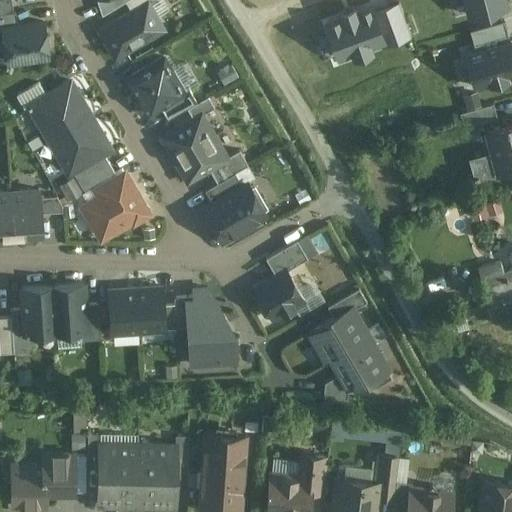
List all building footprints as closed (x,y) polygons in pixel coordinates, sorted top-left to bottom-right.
[(0,0),(0,13),(16,11),(13,11),(11,0),(0,0)] [(125,0),(131,11),(148,1),(148,2),(152,0),(125,0)] [(463,0),(468,16),(506,6),(503,0),(463,0)] [(131,11),(99,29),(115,57),(163,28),(148,2),(148,1),(131,11)] [(399,1),(373,11),(384,40),(382,41),(383,45),(411,35),(399,1)] [(341,17),(326,22),(339,56),(353,51),(355,55),(370,50),(369,46),(382,41),(384,40),(373,11),(371,7),(356,12),(354,8),(340,13),(341,17)] [(16,11),(0,13),(0,28),(3,28),(3,27),(18,24),(16,11)] [(475,46),(461,49),(471,87),(511,75),(511,37),(509,38),(504,20),(470,29),(475,46)] [(43,21),(3,27),(3,28),(4,36),(0,39),(0,49),(7,52),(8,59),(7,59),(8,61),(10,61),(46,55),(48,55),(48,53),(43,23),(43,21)] [(163,56),(127,77),(148,113),(159,107),(185,93),(184,92),(163,56)] [(46,94),(28,105),(29,107),(31,107),(69,172),(72,170),(103,152),(110,148),(71,80),(46,94)] [(39,82),(17,95),(24,107),(28,105),(46,94),(39,82)] [(184,92),(185,93),(159,107),(166,119),(187,107),(196,102),(189,89),(184,92)] [(214,107),(208,95),(196,102),(187,107),(193,118),(202,112),(202,114),(214,107)] [(493,103),(460,112),(464,126),(497,116),(493,103)] [(202,114),(202,112),(193,118),(161,136),(188,181),(209,168),(228,158),(227,156),(202,114)] [(511,167),(511,122),(486,130),(493,154),(471,160),(476,178),(511,167)] [(239,149),(227,156),(228,158),(209,168),(217,182),(235,172),(248,164),(239,149)] [(103,152),(72,170),(84,191),(94,185),(115,173),(103,152)] [(115,173),(94,185),(99,193),(104,190),(105,192),(128,179),(122,169),(115,173)] [(217,182),(204,190),(211,202),(242,184),(235,172),(217,182)] [(128,179),(105,192),(104,190),(99,193),(94,185),(84,191),(83,192),(89,202),(87,203),(93,214),(90,218),(94,224),(99,224),(105,235),(133,219),(134,221),(148,213),(128,179)] [(211,202),(203,207),(222,240),(266,214),(247,181),(242,184),(211,202)] [(38,188),(0,191),(0,237),(42,234),(40,212),(39,197),(38,188)] [(57,195),(39,197),(40,212),(62,211),(62,204),(57,195)] [(320,250),(331,246),(324,227),(313,231),(320,250)] [(297,240),(266,258),(276,275),(287,269),(287,270),(307,258),(297,240)] [(501,262),(479,268),(489,303),(510,297),(508,287),(504,273),(501,262)] [(287,270),(287,269),(276,275),(254,287),(263,304),(262,309),(265,314),(270,316),(272,318),(304,299),(287,270)] [(83,283),(54,285),(53,285),(56,331),(57,331),(80,329),(86,329),(87,329),(86,303),(84,283),(83,283)] [(52,285),(22,287),(21,287),(23,307),(25,334),(25,333),(32,333),(55,331),(55,332),(56,331),(53,285),(52,285)] [(161,286),(135,288),(138,330),(164,329),(162,304),(161,286)] [(235,334),(208,287),(193,288),(194,295),(194,299),(186,300),(188,330),(190,359),(216,357),(217,363),(236,361),(235,334)] [(367,301),(359,287),(328,305),(334,317),(352,307),(353,309),(367,301)] [(135,288),(109,289),(112,332),(138,330),(135,288)] [(194,295),(174,297),(174,303),(176,328),(176,331),(188,330),(186,300),(194,299),(194,295)] [(98,302),(86,303),(87,329),(86,329),(80,329),(81,339),(100,338),(98,302)] [(174,303),(162,304),(164,329),(176,328),(174,303)] [(23,307),(10,308),(11,316),(13,352),(29,351),(32,347),(32,333),(25,333),(25,334),(23,307)] [(334,317),(309,331),(327,361),(334,357),(369,336),(366,331),(353,309),(352,307),(334,317)] [(11,316),(0,316),(0,353),(13,352),(11,316)] [(378,324),(366,331),(369,336),(372,342),(384,334),(378,324)] [(369,336),(334,357),(339,365),(336,367),(340,373),(347,386),(348,386),(354,382),(357,387),(370,380),(373,387),(392,376),(372,342),(369,336)] [(340,373),(325,382),(323,396),(347,398),(348,386),(347,386),(340,373)] [(398,445),(400,426),(334,418),(332,436),(398,445)] [(100,434),(88,434),(87,463),(99,463),(100,443),(100,434)] [(245,437),(205,434),(203,470),(243,473),(245,437)] [(188,436),(175,436),(175,444),(176,445),(175,465),(187,465),(188,436)] [(483,442),(471,441),(470,452),(482,453),(483,442)] [(100,443),(99,463),(99,504),(137,505),(138,444),(100,443)] [(175,444),(138,444),(137,505),(175,506),(175,465),(176,445),(175,444)] [(43,464),(12,464),(12,506),(40,506),(40,499),(45,494),(57,494),(57,470),(61,470),(61,454),(43,454),(43,464)] [(74,454),(61,454),(61,470),(57,470),(57,494),(74,494),(74,454)] [(328,458),(303,455),(300,477),(312,478),(311,492),(324,493),(328,458)] [(243,473),(203,470),(200,506),(240,509),(243,473)] [(300,477),(270,474),(266,511),(308,511),(311,492),(312,478),(300,477)] [(377,511),(381,482),(344,478),(342,494),(340,494),(336,497),(334,511),(377,511)] [(511,511),(511,484),(484,481),(479,511),(511,511)] [(432,484),(425,490),(410,488),(407,511),(449,511),(451,499),(432,484)]
